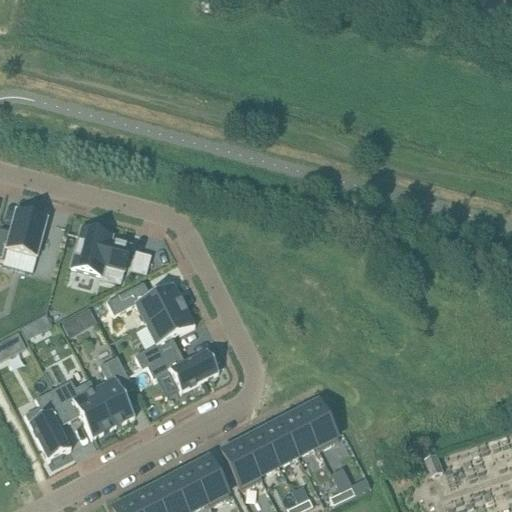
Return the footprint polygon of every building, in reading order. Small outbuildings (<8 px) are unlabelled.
[(0,232),(0,263),(4,264),(7,253),(36,260),(46,222),(16,214),(10,235),(0,232)] [(81,231),(71,271),(100,279),(101,279),(104,268),(123,273),(129,249),(110,244),(111,239),(81,231)] [(138,258),(132,278),(148,283),(153,263),(138,258)] [(143,287),(106,306),(113,320),(135,309),(145,329),(184,309),(180,303),(172,289),(173,289),(172,288),(150,300),(143,287)] [(156,349),(134,360),(141,374),(147,372),(146,371),(178,354),(171,342),(194,331),(194,330),(193,330),(186,316),(187,315),(184,309),(145,329),(156,349)] [(89,312),(76,319),(83,333),(96,326),(89,312)] [(45,319),(37,323),(43,334),(50,330),(45,319)] [(18,336),(0,345),(0,362),(25,350),(18,336)] [(178,354),(146,371),(147,372),(153,384),(156,383),(170,376),(179,395),(180,397),(181,397),(181,396),(217,377),(217,378),(218,377),(217,375),(219,373),(214,362),(211,364),(206,354),(205,355),(206,355),(184,366),(178,354)] [(94,393),(93,394),(112,432),(133,421),(134,421),(122,398),(133,393),(117,361),(99,370),(107,387),(94,393)] [(71,385),(53,394),(69,426),(80,420),(91,443),(92,443),(92,442),(112,432),(93,394),(94,393),(89,385),(75,393),(71,385)] [(39,411),(24,419),(28,428),(28,429),(29,428),(47,464),(47,465),(50,464),(51,467),(63,461),(61,458),(70,453),(58,431),(69,426),(53,394),(35,403),(39,411)] [(319,406),(298,417),(315,451),(317,455),(338,444),(319,406)] [(298,417),(279,426),(297,460),(315,451),(298,417)] [(279,426),(261,436),(278,470),(297,460),(279,426)] [(261,436),(242,445),(260,479),(278,470),(261,436)] [(242,445),(221,456),(241,495),(262,484),(260,479),(242,445)] [(438,458),(426,462),(432,479),(440,476),(444,475),(438,458)] [(210,462),(188,473),(206,507),(208,511),(229,501),(210,462)] [(188,473),(170,483),(184,511),(197,511),(206,507),(188,473)] [(184,511),(170,483),(152,492),(161,511),(184,511)] [(161,511),(152,492),(133,502),(138,511),(161,511)] [(340,498),(343,506),(355,501),(354,500),(351,493),(340,498)] [(340,498),(329,503),(333,511),(343,506),(340,498)] [(138,511),(133,502),(113,511),(138,511)]
